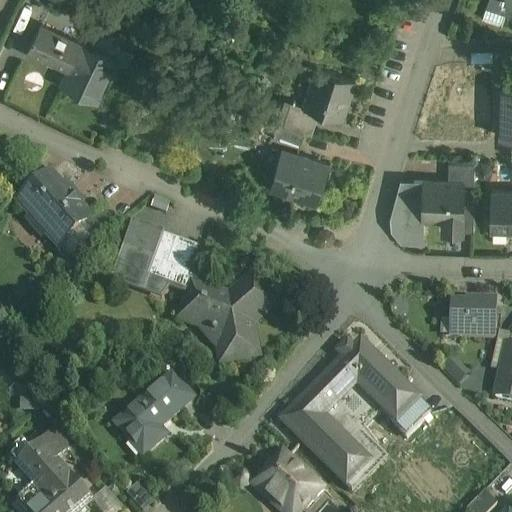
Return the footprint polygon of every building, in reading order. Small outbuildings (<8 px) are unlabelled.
[(109,0),(132,11),(137,0),(109,0)] [(511,0),(488,0),(487,3),(507,9),(511,11),(511,0)] [(507,9),(487,3),(483,16),(485,19),(500,24),(503,22),(507,9)] [(83,43),(41,23),(35,35),(26,53),(46,62),(48,58),(69,69),(70,69),(79,50),(80,50),(83,43)] [(137,46),(102,30),(93,49),(115,59),(115,60),(128,66),(137,46)] [(80,50),(79,50),(70,69),(69,69),(63,82),(97,98),(115,60),(115,59),(93,49),(90,55),(80,50)] [(356,81),(315,68),(303,107),(319,112),(343,120),(356,81)] [(511,87),(502,88),(501,106),(510,106),(511,105),(511,87)] [(303,107),(290,103),(283,126),(304,133),(311,135),(319,112),(303,107)] [(283,126),(277,124),(273,138),(299,146),(304,133),(283,126)] [(329,164),(281,148),(269,186),(317,202),(329,164)] [(475,163),(449,162),(448,181),(463,182),(463,183),(474,184),(475,163)] [(2,168),(0,169),(0,186),(10,177),(2,168)] [(62,188),(51,176),(21,203),(31,215),(28,218),(45,237),(48,234),(59,246),(82,225),(90,219),(89,219),(79,207),(80,205),(64,187),(62,188)] [(10,177),(0,186),(0,189),(5,196),(17,185),(10,177)] [(448,181),(424,181),(424,182),(424,216),(424,218),(444,219),(446,219),(446,214),(460,214),(460,230),(462,230),(462,204),(463,183),(463,182),(448,181)] [(424,182),(413,182),(412,215),(424,216),(424,182)] [(511,192),(492,192),(491,233),(493,233),(493,230),(511,230),(511,192)] [(474,204),(462,204),(462,230),(462,231),(474,231),(474,204)] [(104,205),(89,219),(90,219),(82,225),(98,243),(121,223),(104,205)] [(460,214),(446,214),(446,219),(444,219),(444,230),(460,230),(460,214)] [(321,225),(317,232),(319,240),(327,244),(334,241),(338,235),(335,227),(329,223),(321,225)] [(163,236),(134,226),(115,279),(117,280),(117,279),(146,290),(149,280),(150,279),(148,279),(163,236)] [(204,251),(163,236),(148,279),(150,279),(189,293),(192,285),(204,251)] [(229,299),(193,287),(193,286),(192,285),(189,293),(179,321),(181,321),(182,319),(214,331),(212,334),(215,338),(218,336),(223,363),(221,363),(222,365),(257,358),(251,326),(276,303),(255,277),(229,299)] [(496,301),(477,300),(476,303),(452,303),(451,322),(450,335),(495,337),(496,301)] [(451,322),(443,321),(442,335),(450,335),(451,322)] [(344,361),(303,401),(302,400),(280,421),(347,487),(370,464),(326,420),(337,409),(333,405),(357,380),(385,407),(399,421),(400,422),(419,403),(420,402),(381,363),(379,365),(359,345),(354,351),(344,361)] [(348,345),(338,355),(344,361),(354,351),(348,345)] [(511,348),(510,348),(507,361),(503,360),(495,394),(511,397),(511,348)] [(455,349),(441,364),(459,381),(473,367),(455,349)] [(194,401),(173,376),(116,426),(117,427),(122,423),(135,437),(129,442),(144,459),(167,439),(160,431),(194,401)] [(385,407),(357,380),(333,405),(337,409),(357,389),(380,412),(385,407)] [(337,409),(326,420),(370,464),(382,453),(360,432),(380,412),(357,389),(337,409)] [(39,397),(20,397),(20,411),(39,411),(39,397)] [(419,403),(400,422),(399,421),(394,426),(407,438),(431,414),(419,403)] [(53,437),(43,447),(56,462),(67,452),(67,447),(58,437),(53,437)] [(43,447),(41,445),(17,466),(37,488),(47,499),(32,511),(81,511),(92,503),(93,504),(94,503),(71,478),(56,462),(43,447)] [(300,511),(320,491),(287,460),(274,474),(269,470),(255,485),(283,511),(300,511)] [(37,488),(18,505),(24,511),(32,511),(47,499),(37,488)] [(486,492),(467,510),(468,511),(490,511),(498,505),(486,492)]
